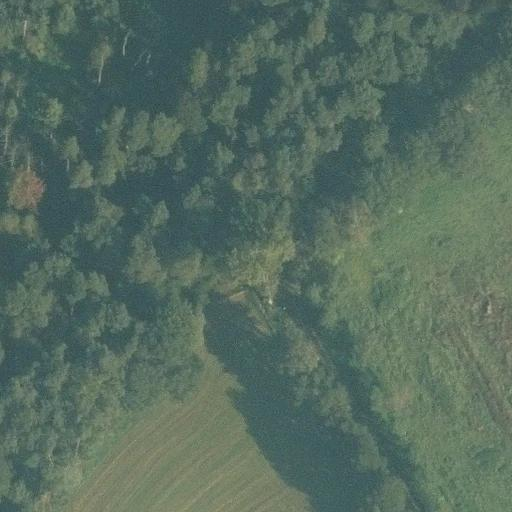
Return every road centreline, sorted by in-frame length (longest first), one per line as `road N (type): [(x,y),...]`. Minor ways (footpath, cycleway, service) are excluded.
road 1 (track): [(285,283),(301,255),(468,114),(511,66)]
road 2 (track): [(285,283),(419,511)]
